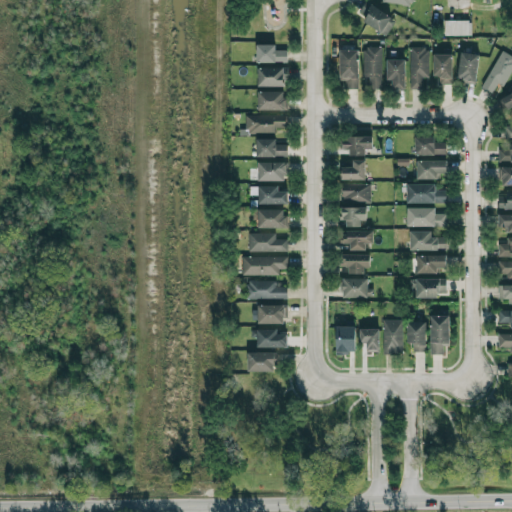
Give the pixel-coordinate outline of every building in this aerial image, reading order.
[(356,18),(388,33),(395,18),(363,3),(356,18)] [(443,35),(469,35),(469,20),(443,20),(443,35)] [(256,62),(286,62),(286,50),(275,50),(275,45),(256,45),(256,62)] [(381,88),(380,47),(363,47),(364,88),(381,88)] [(427,77),(428,47),(410,47),(409,89),(421,89),(422,77),(427,77)] [(338,78),(351,78),(351,86),(355,86),(355,80),(356,80),(357,50),(339,50),(338,78)] [(511,69),(511,56),(501,51),(480,86),(492,93),(497,83),(502,86),(511,69)] [(458,80),(476,81),(476,54),(459,53),(458,80)] [(451,54),(432,54),(432,76),(438,76),(438,85),(451,85),(451,54)] [(404,89),(404,59),(385,59),(386,80),(391,80),(391,89),(404,89)] [(257,87),(283,87),(283,68),(257,68),(257,87)] [(511,110),(511,90),(500,96),(507,112),(511,110)] [(284,92),(256,92),(257,110),(285,110),(284,92)] [(285,115),(245,115),(245,133),(274,133),(274,127),(285,127),(285,115)] [(372,137),(341,136),(341,149),(348,149),(348,155),(364,156),(364,148),(371,149),(372,137)] [(414,155),(445,155),(445,142),(434,142),(434,136),(414,137),(414,155)] [(256,156),(287,156),(287,144),(275,144),(275,139),(256,139),(256,156)] [(511,143),(508,143),(507,149),(497,149),(497,161),(511,161),(511,143)] [(364,180),(364,160),(351,159),(351,167),(341,167),(340,179),(364,180)] [(416,161),(416,179),(436,179),(436,173),(445,173),(445,160),(416,161)] [(285,162),(257,162),(257,181),(285,181),(285,162)] [(500,186),(511,185),(511,167),(500,167),(500,186)] [(370,184),(341,184),(341,201),(369,201),(370,184)] [(406,203),(445,203),(445,190),(436,190),(436,184),(406,184),(406,203)] [(257,204),(287,203),(286,191),(278,191),(278,186),(248,186),(249,195),(257,195),(257,204)] [(511,209),(511,190),(505,191),(505,196),(497,196),(497,209),(511,209)] [(359,227),(359,220),(365,220),(366,208),(340,207),(340,220),(345,220),(345,226),(359,227)] [(406,226),(445,226),(445,214),(434,213),(434,208),(406,207),(406,226)] [(257,228),(285,227),(285,209),(254,210),(254,220),(257,220),(257,228)] [(511,214),(497,215),(497,231),(511,231),(511,214)] [(342,232),(342,244),(348,243),(348,251),(364,250),(364,244),(372,243),(371,231),(342,232)] [(445,237),(430,237),(430,231),(409,231),(409,249),(445,250),(445,237)] [(275,233),(248,233),(248,251),(286,251),(287,239),(275,239),(275,233)] [(497,256),(511,256),(511,237),(505,237),(505,243),(497,243),(497,256)] [(348,274),(367,274),(367,255),(338,254),(338,266),(348,266),(348,274)] [(445,255),(416,256),(416,272),(445,271),(445,255)] [(278,275),(278,269),(287,269),(287,256),(241,257),(241,275),(278,275)] [(506,279),(511,278),(511,260),(498,261),(498,274),(506,274),(506,279)] [(368,278),(341,279),(341,297),(368,296),(368,278)] [(445,279),(415,278),(415,297),(437,298),(437,292),(445,292),(445,279)] [(247,299),(286,298),(286,280),(246,281),(247,299)] [(511,284),(497,285),(497,299),(507,299),(507,304),(511,303),(511,284)] [(285,305),(253,306),(253,324),(285,323),(285,305)] [(497,323),(509,322),(509,328),(511,328),(511,310),(497,310),(497,323)] [(442,354),(442,344),(448,344),(449,315),(430,315),(429,354),(442,354)] [(381,354),(401,354),(402,320),(382,319),(381,354)] [(406,343),(412,343),(412,351),(424,351),(425,321),(406,321),(406,343)] [(355,327),(335,326),(335,353),(354,353),(355,327)] [(365,343),(365,351),(377,352),(378,329),(359,328),(359,343),(365,343)] [(256,347),(286,347),(286,334),(276,334),(276,330),(251,329),(251,337),(256,337),(256,347)] [(511,351),(511,333),(497,334),(497,352),(511,351)] [(247,372),(275,372),(275,352),(247,352),(247,372)]
